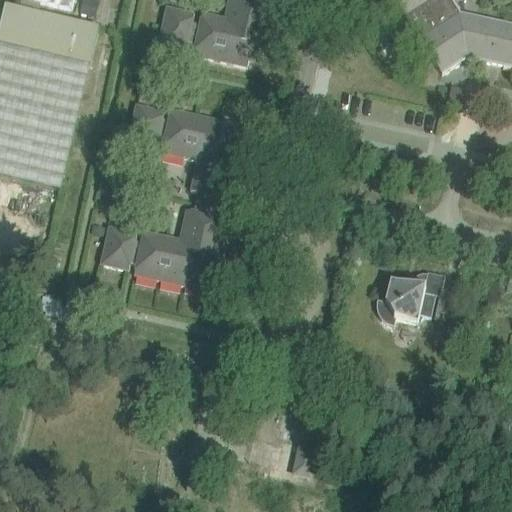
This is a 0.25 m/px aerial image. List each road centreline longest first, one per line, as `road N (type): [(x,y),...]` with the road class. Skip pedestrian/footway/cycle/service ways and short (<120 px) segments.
road 1 (residential): [(281,196),(250,331),(224,363),(208,402),(194,499)]
road 2 (residential): [(281,196),(511,247)]
road 3 (residential): [(324,0),(281,196)]
